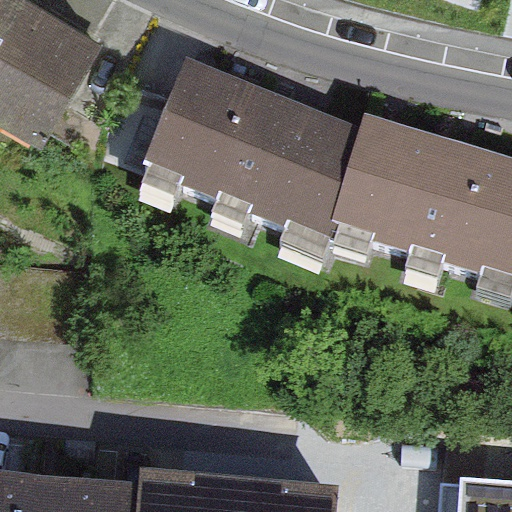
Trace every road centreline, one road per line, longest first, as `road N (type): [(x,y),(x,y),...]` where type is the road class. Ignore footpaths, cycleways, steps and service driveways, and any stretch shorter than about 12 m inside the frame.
road 1 (residential): [(172,0),(314,52),(511,96)]
road 2 (residential): [(0,419),(216,439)]
